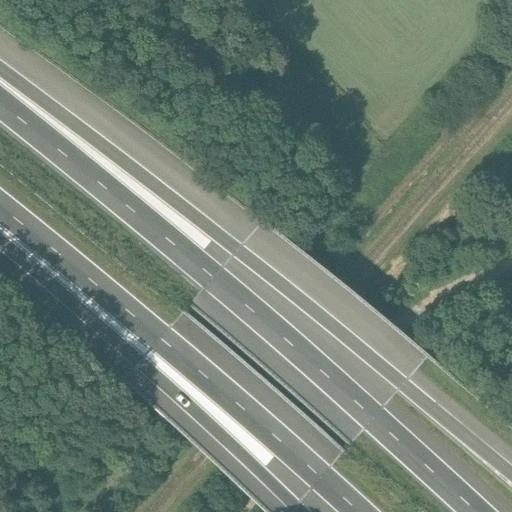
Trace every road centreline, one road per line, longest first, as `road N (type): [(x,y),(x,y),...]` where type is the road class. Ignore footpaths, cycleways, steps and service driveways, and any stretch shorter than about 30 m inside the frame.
road 1 (motorway): [(511,476),(223,240),(0,92)]
road 2 (motorway): [(478,511),(199,267),(0,107)]
road 3 (motorway): [(0,209),(355,511)]
road 4 (motorway): [(0,239),(298,511)]
